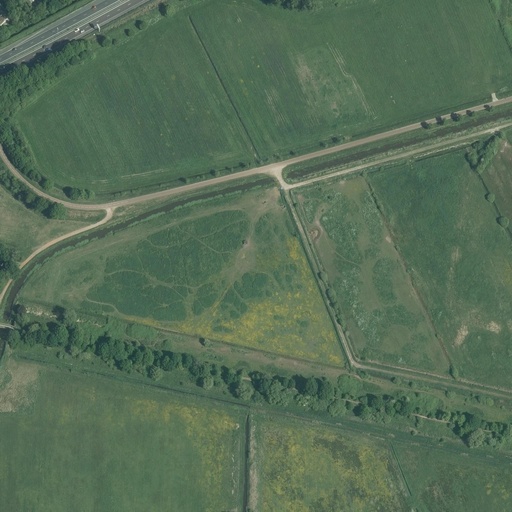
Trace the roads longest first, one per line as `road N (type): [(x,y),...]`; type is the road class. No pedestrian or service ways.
road 1 (track): [(274,165),(360,366),(511,397)]
road 2 (track): [(286,190),(511,124)]
road 3 (motorway): [(0,72),(136,0)]
road 4 (track): [(109,205),(105,221),(25,262),(0,300)]
road 5 (motorway): [(111,0),(0,59)]
